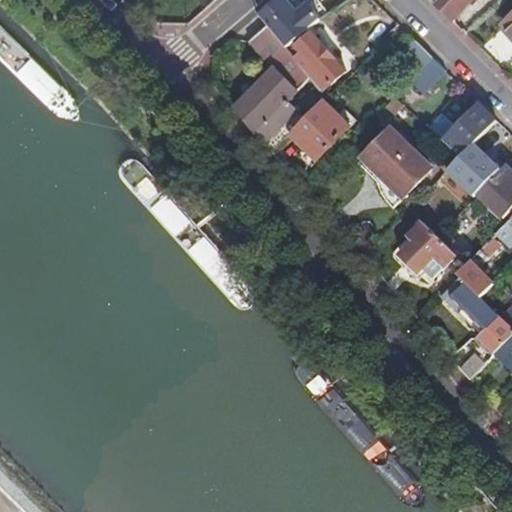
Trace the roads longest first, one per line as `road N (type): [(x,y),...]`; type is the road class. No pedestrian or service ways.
road 1 (residential): [(171,70),(511,471)]
road 2 (residential): [(404,0),(511,106)]
